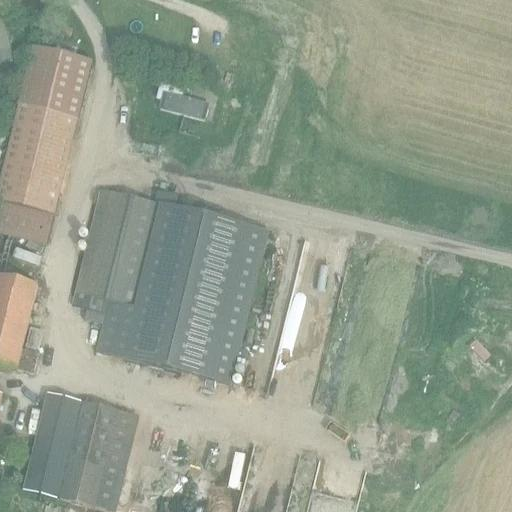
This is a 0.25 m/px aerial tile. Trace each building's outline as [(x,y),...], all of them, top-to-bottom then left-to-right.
[(19,107),(0,185),(0,205),(54,218),(78,121),(91,65),(33,50),(19,107)] [(200,159),(206,136),(190,132),(184,155),(200,159)] [(101,192),(76,295),(109,303),(96,355),(230,388),(268,233),(101,192)] [(0,368),(33,376),(38,355),(21,351),(37,286),(0,277),(0,368)] [(22,494),(57,502),(82,405),(47,397),(22,494)] [(57,502),(93,511),(96,511),(115,511),(139,419),(82,405),(57,502)]
